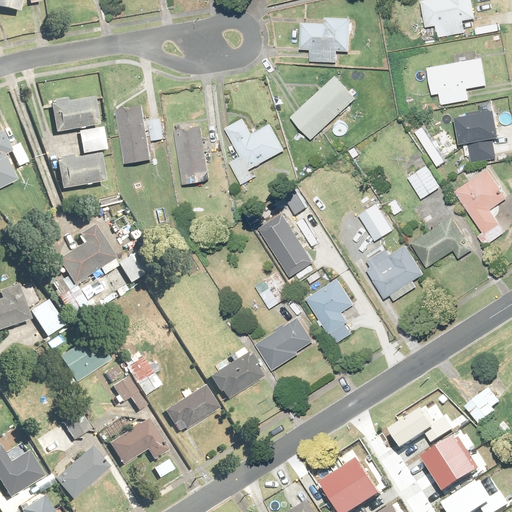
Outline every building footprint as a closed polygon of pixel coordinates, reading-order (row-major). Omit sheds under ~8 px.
[(0,0),(0,8),(20,14),(22,0),(0,0)] [(465,22),(476,21),(472,0),(441,0),(425,2),(429,28),(437,26),(439,39),(467,35),(465,22)] [(327,23),(304,22),(304,48),(312,49),(311,63),(338,64),(338,53),(353,53),(353,17),(327,16),(327,23)] [(491,86),(487,59),(431,67),(437,107),(471,102),(469,90),(491,86)] [(360,97),(339,75),(294,118),(316,140),(360,97)] [(94,97),(52,103),(57,134),(98,127),(94,97)] [(145,105),(118,109),(127,162),(154,158),(145,105)] [(498,111),(459,118),(463,145),(469,144),(472,162),(499,158),(495,138),(503,137),(498,111)] [(271,125),(268,119),(253,128),(247,118),(228,128),(244,156),(232,163),(244,184),(257,177),(252,168),(287,148),(273,124),(271,125)] [(164,119),(151,121),(154,142),(167,140),(164,119)] [(104,128),(80,131),(84,154),(107,151),(104,128)] [(207,128),(179,132),(185,184),(213,181),(207,128)] [(446,130),(427,143),(441,163),(460,151),(446,130)] [(4,133),(0,135),(0,187),(16,180),(5,157),(12,154),(19,168),(29,163),(20,144),(11,148),(4,133)] [(102,154),(57,160),(61,188),(106,182),(102,154)] [(440,189),(427,169),(410,179),(424,200),(440,189)] [(481,235),(488,244),(507,231),(493,212),(511,199),(490,170),(459,193),(486,231),(481,235)] [(300,188),(289,195),(300,213),(311,206),(300,188)] [(403,210),(394,197),(387,202),(395,215),(403,210)] [(394,231),(379,207),(361,218),(376,242),(394,231)] [(277,215),(273,208),(259,216),(263,224),(277,215)] [(477,248),(455,215),(413,244),(430,268),(459,248),(464,257),(477,248)] [(313,264),(285,216),(263,229),(290,276),(313,264)] [(84,242),(57,259),(70,280),(74,285),(99,268),(103,274),(117,266),(113,261),(116,259),(94,224),(79,233),(84,242)] [(399,231),(389,237),(397,249),(406,243),(399,231)] [(428,273),(408,244),(392,256),(386,248),(371,260),(375,265),(369,269),(390,298),(395,295),(398,300),(420,284),(418,281),(428,273)] [(141,248),(118,263),(130,282),(153,268),(141,248)] [(295,294),(280,272),(257,287),(272,309),(295,294)] [(357,304),(340,279),(308,299),(331,334),(354,319),(348,310),(357,304)] [(42,304),(33,281),(0,293),(2,300),(0,300),(0,329),(32,319),(29,309),(42,304)] [(220,289),(197,302),(213,328),(223,322),(232,337),(244,330),(220,289)] [(65,326),(48,302),(31,314),(48,338),(65,326)] [(317,342),(299,316),(258,344),(276,371),(317,342)] [(109,361),(92,336),(60,357),(76,382),(109,361)] [(244,348),(231,355),(235,362),(210,376),(225,401),(263,379),(256,366),(260,364),(253,353),(248,356),(244,348)] [(147,364),(143,358),(129,367),(146,395),(161,386),(154,374),(159,371),(153,361),(147,364)] [(147,405),(128,377),(125,380),(115,365),(104,372),(112,384),(110,386),(117,395),(113,398),(119,406),(129,399),(137,411),(147,405)] [(219,410),(204,385),(192,393),(188,387),(180,392),(183,398),(165,410),(175,427),(183,422),(187,429),(219,410)] [(495,409),(503,402),(492,388),(466,411),(482,429),(499,413),(495,409)] [(80,411),(62,424),(74,441),(92,428),(80,411)] [(427,411),(393,431),(403,449),(428,435),(434,445),(455,432),(447,418),(435,425),(427,411)] [(167,450),(147,419),(109,443),(123,464),(147,449),(153,458),(167,450)] [(511,434),(511,424),(509,422),(496,433),(503,442),(511,434)] [(460,439),(424,460),(443,491),(479,470),(460,439)] [(109,469),(90,448),(55,478),(74,500),(109,469)] [(0,484),(8,498),(40,478),(25,453),(9,464),(0,449),(0,484)] [(360,462),(323,484),(339,511),(354,511),(381,496),(360,462)] [(393,474),(379,483),(396,508),(430,486),(415,464),(395,477),(393,474)] [(480,485),(444,506),(447,511),(479,511),(480,511),(479,511),(503,511),(510,508),(502,494),(489,502),(480,485)] [(21,510),(21,511),(51,511),(42,497),(21,510)] [(318,511),(312,501),(293,511),(318,511)]
